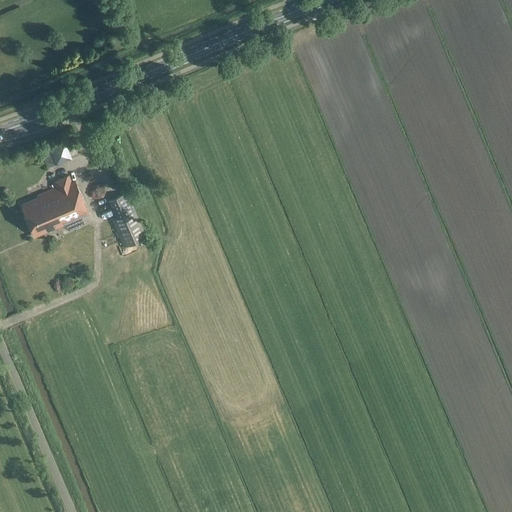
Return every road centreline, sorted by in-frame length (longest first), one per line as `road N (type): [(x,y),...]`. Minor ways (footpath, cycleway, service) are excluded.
road 1 (primary): [(0,132),(322,0)]
road 2 (unclassified): [(70,511),(0,343)]
